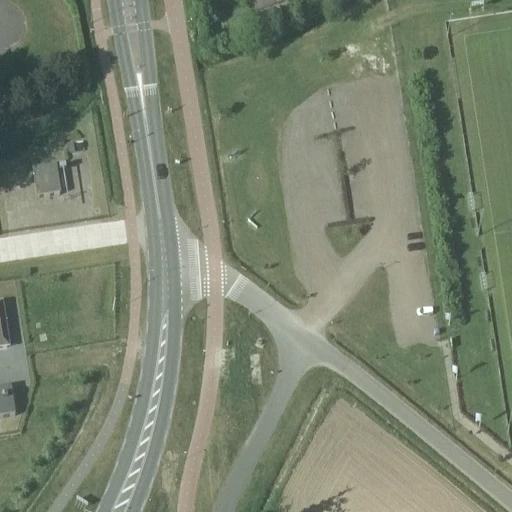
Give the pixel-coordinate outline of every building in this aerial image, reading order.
[(388,0),(345,23),(357,45),(422,10),(416,0),(388,0)] [(259,19),(263,30),(282,23),(278,12),(259,19)] [(68,155),(74,154),(73,144),(66,145),(68,155)] [(31,170),(36,199),(59,195),(55,167),(31,170)] [(0,418),(14,417),(9,388),(0,389),(0,418)] [(47,421),(0,429),(0,473),(55,464),(47,421)]
